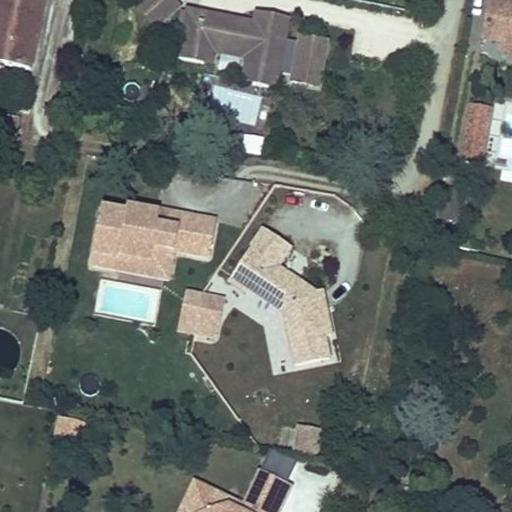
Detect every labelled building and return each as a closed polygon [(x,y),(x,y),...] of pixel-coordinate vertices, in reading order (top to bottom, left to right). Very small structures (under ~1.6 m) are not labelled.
[(0,0),(0,136),(18,140),(22,120),(0,115),(0,65),(31,71),(44,0),(0,0)] [(172,0),(142,0),(136,5),(157,28),(179,8),(172,0)] [(511,0),(491,0),(490,8),(495,9),(492,21),(488,20),(484,41),(504,44),(502,54),(511,56),(511,0)] [(286,41),(290,19),(256,13),(254,24),(243,22),(242,26),(233,24),(234,20),(188,11),(188,12),(182,11),(179,26),(185,27),(178,60),(203,65),(204,63),(207,46),(220,49),(228,44),(239,47),(245,54),(259,57),(253,85),(276,89),(279,73),(293,76),(291,82),(313,86),(315,76),(321,77),(325,53),(320,51),(322,41),(300,37),(299,44),(286,41)] [(207,46),(204,63),(212,64),(214,54),(247,60),(243,83),(253,85),(259,57),(245,54),(239,47),(228,44),(220,49),(207,46)] [(470,106),(466,127),(485,131),(488,110),(470,106)] [(478,164),(485,131),(466,127),(460,161),(478,164)] [(262,155),(265,142),(250,139),(247,152),(262,155)] [(447,189),(442,218),(457,221),(462,192),(447,189)] [(126,216),(101,212),(91,270),(163,283),(163,277),(169,278),(173,254),(207,261),(214,224),(157,213),(157,216),(127,210),(126,216)] [(250,290),(285,313),(296,366),(330,359),(325,338),(331,336),(326,308),(319,310),(315,293),(278,268),(291,249),(264,230),(241,264),(258,276),(249,289),(250,290)] [(229,283),(248,294),(250,290),(249,289),(258,276),(241,264),(229,283)] [(315,293),(319,310),(326,308),(322,291),(315,293)] [(221,303),(186,296),(178,334),(214,341),(221,303)] [(60,451),(67,423),(60,422),(53,449),(60,451)] [(76,455),(83,428),(67,423),(60,451),(76,455)] [(294,452),(319,454),(322,428),(297,425),(294,452)] [(263,468),(289,481),(298,462),(272,450),(263,468)] [(281,511),(292,490),(261,475),(245,508),(243,511),(237,511),(225,506),(228,499),(196,484),(182,511),(281,511)] [(243,511),(245,508),(228,499),(225,506),(237,511),(243,511)]
